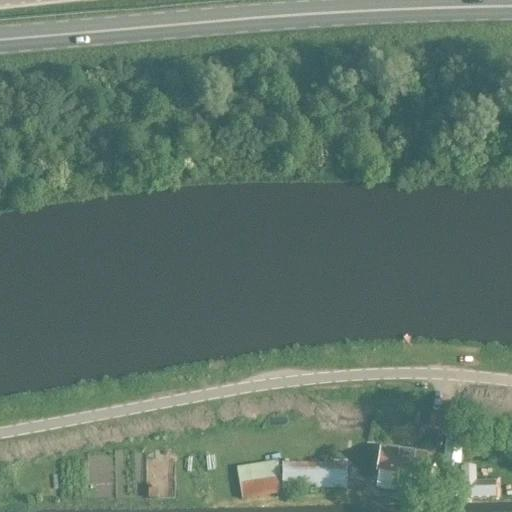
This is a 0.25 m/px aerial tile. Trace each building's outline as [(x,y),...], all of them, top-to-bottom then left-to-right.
[(442,469),(443,469),(458,471),(462,436),(446,434),(442,469)] [(379,448),(375,472),(377,473),(375,489),(408,493),(410,477),(424,479),(427,454),(379,448)] [(282,492),(282,489),(281,489),(281,485),(277,462),(236,468),(241,499),(282,492)] [(281,489),(282,489),(345,489),(345,464),(281,464),(281,485),(281,489)] [(474,467),(459,467),(460,481),(449,481),(449,499),(494,497),(493,480),(475,481),(474,467)]
